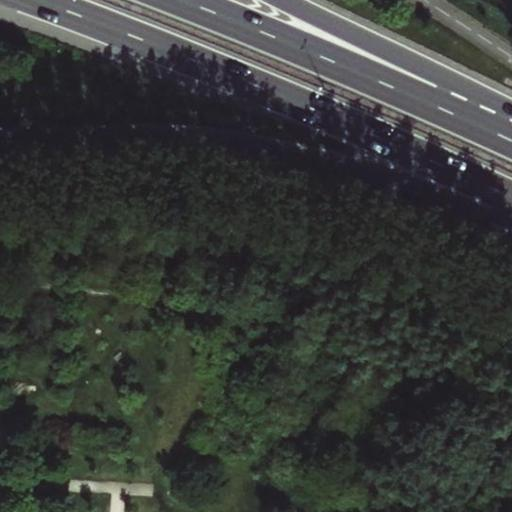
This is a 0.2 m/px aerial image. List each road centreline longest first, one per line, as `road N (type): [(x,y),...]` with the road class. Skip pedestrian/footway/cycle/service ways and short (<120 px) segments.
road 1 (trunk): [(0,142),(105,141),(294,159),(389,179),(511,222)]
road 2 (trunk): [(35,0),(511,198)]
road 3 (trunk): [(511,140),(180,0)]
road 4 (trunk): [(511,111),(281,0)]
